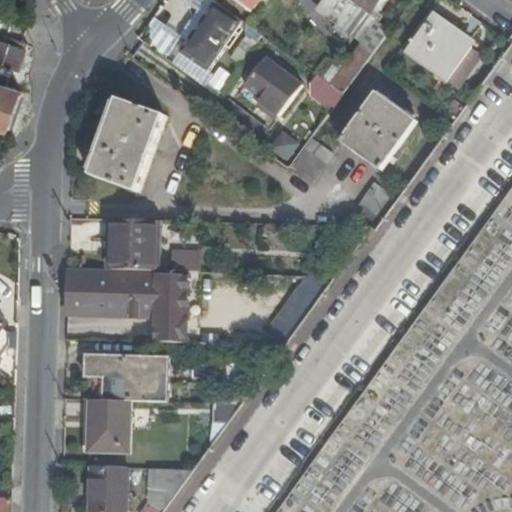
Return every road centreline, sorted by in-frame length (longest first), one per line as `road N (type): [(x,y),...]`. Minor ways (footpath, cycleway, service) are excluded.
road 1 (unknown): [(45,194),(197,215),(288,213),(307,210),(355,168)]
road 2 (residential): [(45,194),(37,511)]
road 3 (residential): [(93,42),(64,85),(45,156),(45,194)]
